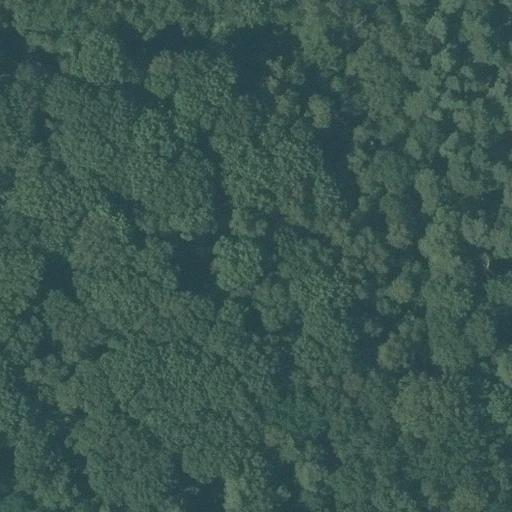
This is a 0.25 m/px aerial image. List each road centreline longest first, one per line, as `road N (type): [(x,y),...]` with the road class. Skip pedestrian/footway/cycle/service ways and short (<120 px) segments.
road 1 (track): [(435,422),(0,493)]
road 2 (track): [(511,382),(435,422),(507,511)]
